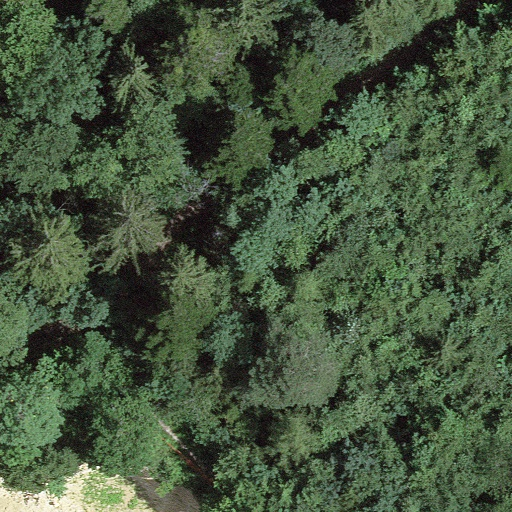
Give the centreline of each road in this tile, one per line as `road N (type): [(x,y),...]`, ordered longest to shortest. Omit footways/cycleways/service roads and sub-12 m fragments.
road 1 (track): [(0,344),(64,322),(272,144),(502,0)]
road 2 (track): [(295,511),(160,408),(114,347),(102,289)]
